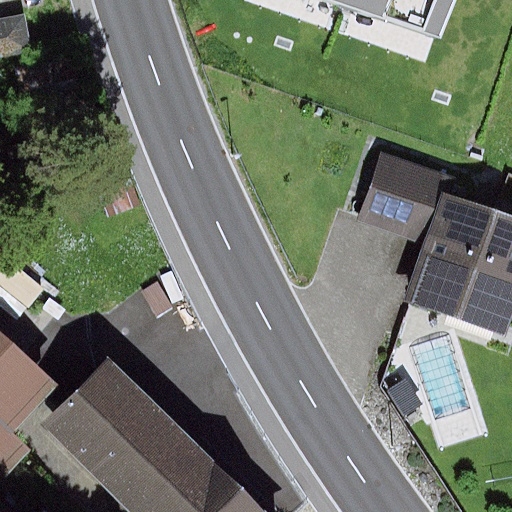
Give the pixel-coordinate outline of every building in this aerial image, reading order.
[(454,0),(323,0),(440,45),(454,0)] [(36,25),(0,29),(0,90),(44,85),(36,25)] [(511,208),(382,162),(361,220),(444,251),(424,306),(511,338),(511,208)] [(57,380),(0,330),(0,485),(35,445),(15,428),(57,380)] [(271,511),(108,354),(43,421),(136,511),(271,511)]
